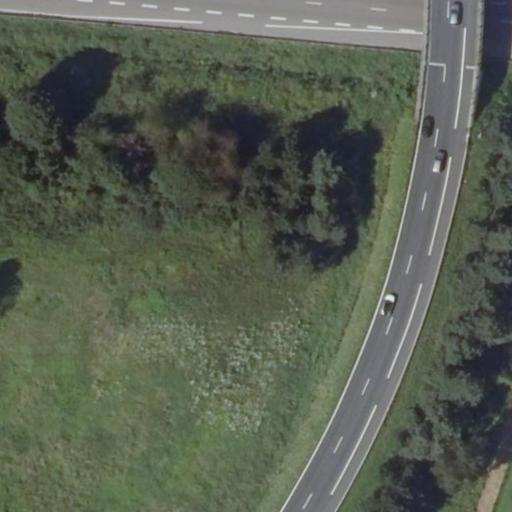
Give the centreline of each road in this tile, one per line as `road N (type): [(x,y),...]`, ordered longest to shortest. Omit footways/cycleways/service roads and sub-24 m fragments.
road 1 (motorway): [(303,511),(373,375),(414,258),(449,91),(455,0)]
road 2 (motorway): [(345,0),(511,15)]
